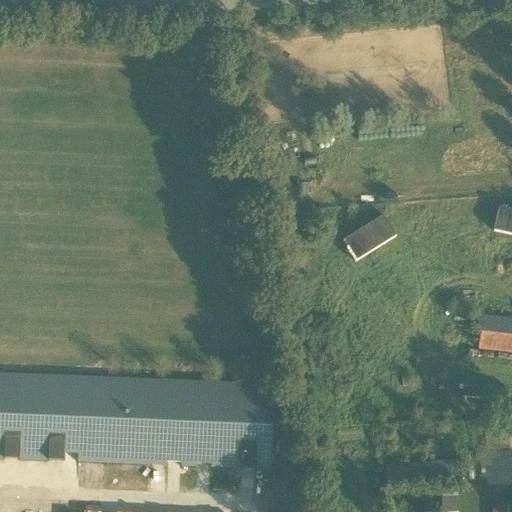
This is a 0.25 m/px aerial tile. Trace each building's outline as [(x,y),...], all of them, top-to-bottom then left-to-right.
[(274,227),(290,223),(282,186),(266,189),(274,227)] [(511,211),(499,208),(493,232),(511,236),(511,211)] [(382,217),(342,242),(355,262),(395,237),(382,217)] [(511,321),(482,317),(478,350),(511,353),(511,321)] [(0,460),(268,471),(272,386),(0,375),(0,460)]
